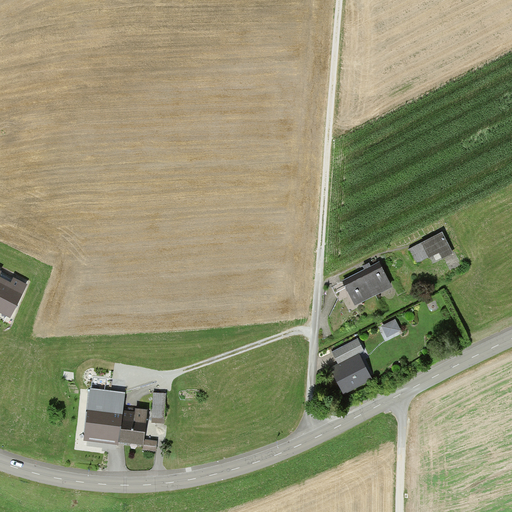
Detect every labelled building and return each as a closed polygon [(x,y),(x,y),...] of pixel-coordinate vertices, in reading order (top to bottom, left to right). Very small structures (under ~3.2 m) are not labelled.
[(440,235),(408,251),(415,264),(430,257),(433,263),(450,254),(440,235)] [(379,270),(338,291),(347,309),(388,288),(379,270)] [(0,310),(9,315),(24,285),(0,273),(0,310)] [(395,321),(382,327),(387,338),(400,332),(395,321)] [(356,340),(331,352),(336,362),(361,350),(356,340)] [(357,356),(330,369),(342,393),(369,380),(357,356)] [(89,393),(86,444),(118,446),(118,441),(144,443),(143,449),(157,450),(158,442),(146,441),(148,414),(124,412),(125,395),(89,393)] [(153,395),(153,422),(163,422),(163,395),(153,395)]
